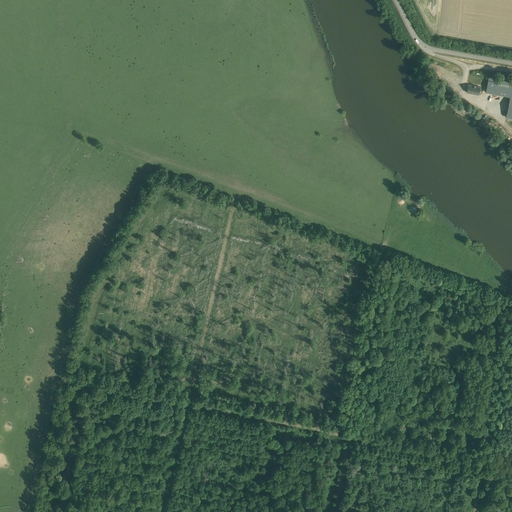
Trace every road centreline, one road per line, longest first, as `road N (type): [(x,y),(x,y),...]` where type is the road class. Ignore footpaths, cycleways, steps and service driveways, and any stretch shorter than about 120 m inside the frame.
road 1 (track): [(31,511),(72,297),(150,162)]
road 2 (track): [(229,188),(160,511)]
road 3 (track): [(334,511),(385,244)]
road 4 (unknown): [(347,433),(183,402)]
road 5 (unclassified): [(511,63),(422,46),(395,0)]
